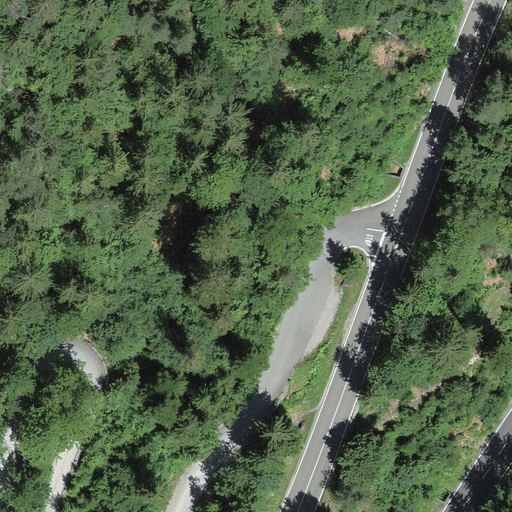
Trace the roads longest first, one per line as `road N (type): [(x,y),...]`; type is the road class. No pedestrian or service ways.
road 1 (unclassified): [(398,238),(349,226),(326,235),(260,392),(181,493),(175,511)]
road 2 (unclassified): [(44,511),(82,398),(80,373),(67,361),(48,361),(33,377),(0,491)]
road 3 (tertiary): [(297,511),(398,238)]
road 4 (tertiary): [(489,0),(398,238)]
